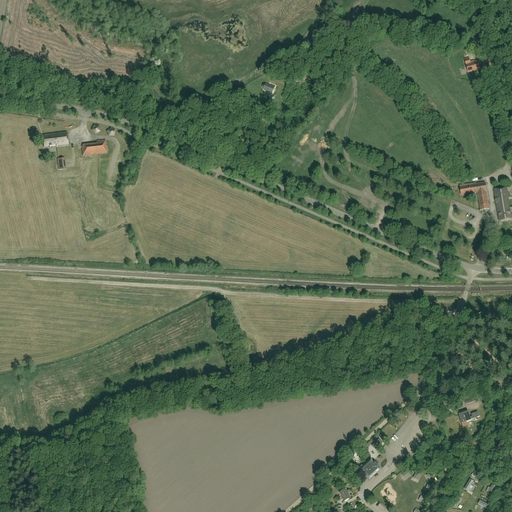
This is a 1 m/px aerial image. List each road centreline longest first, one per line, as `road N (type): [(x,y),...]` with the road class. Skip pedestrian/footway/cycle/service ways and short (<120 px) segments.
road 1 (tertiary): [(473,268),(126,123),(0,97)]
road 2 (track): [(425,387),(288,511)]
road 3 (unclassified): [(425,387),(473,268)]
